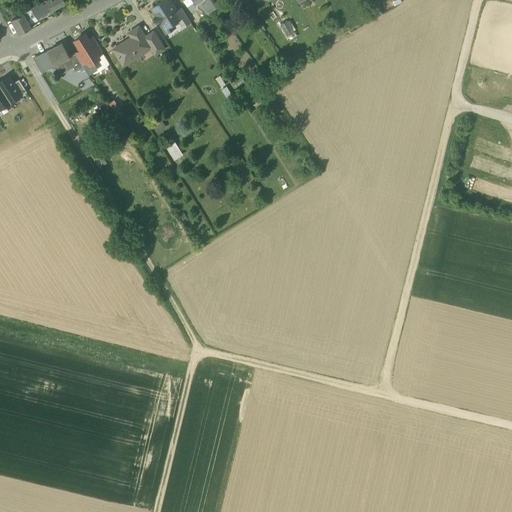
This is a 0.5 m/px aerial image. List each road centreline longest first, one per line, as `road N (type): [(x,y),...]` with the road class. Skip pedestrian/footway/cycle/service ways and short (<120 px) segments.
road 1 (track): [(199,346),(382,388),(477,0)]
road 2 (track): [(20,43),(199,346)]
road 3 (track): [(158,511),(199,346)]
road 4 (track): [(382,388),(511,420)]
